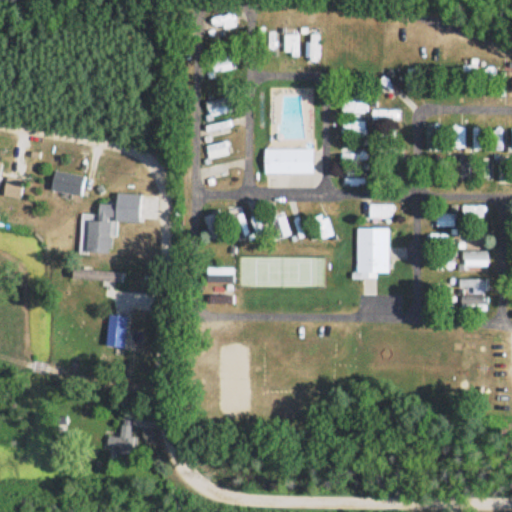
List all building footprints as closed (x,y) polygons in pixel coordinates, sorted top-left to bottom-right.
[(205,126),(205,132),(227,129),(226,123),(205,126)] [(206,161),(226,156),(223,142),(203,147),(206,161)] [(263,174),(310,174),(310,150),(263,150),(263,174)] [(85,177),(49,171),(45,192),(81,198),(85,177)] [(15,181),(1,181),(1,197),(15,197),(15,181)] [(389,205),(366,205),(366,220),(389,220),(389,205)] [(234,239),(246,235),(239,208),(227,211),(234,239)] [(461,221),(484,221),(484,208),(461,208),(461,221)] [(289,237),(284,217),(270,220),(275,240),(289,237)] [(109,254),(108,221),(83,221),(84,255),(109,254)] [(353,273),(385,273),(385,230),(353,230),(353,273)] [(479,242),(479,231),(460,231),(460,242),(479,242)] [(229,285),(229,270),(212,270),(212,285),(229,285)] [(134,417),(118,417),(119,436),(106,436),(106,447),(115,447),(115,460),(135,459),(134,417)]
